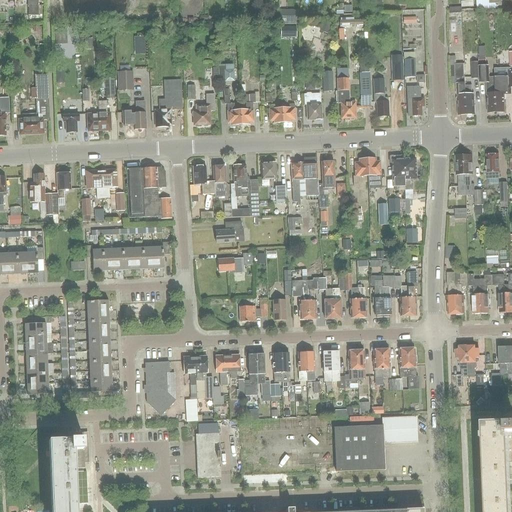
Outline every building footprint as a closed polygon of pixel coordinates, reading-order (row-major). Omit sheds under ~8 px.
[(38,16),(38,15),(38,7),(38,6),(37,0),(27,0),(27,7),(28,7),(28,16),(38,16)] [(279,22),(279,24),(301,24),(301,12),(293,11),(279,11),(279,22)] [(331,24),(323,22),(320,32),(328,34),(331,24)] [(18,34),(17,27),(9,29),(10,35),(9,36),(11,43),(21,41),(20,34),(18,34)] [(281,38),(297,37),(297,27),(281,27),(281,38)] [(55,34),(56,45),(67,45),(67,33),(55,34)] [(145,37),(134,37),(134,46),(145,46),(145,37)] [(404,53),(404,60),(405,78),(416,78),(415,59),(414,59),(414,53),(404,53)] [(403,81),(402,56),(392,57),(392,64),(391,64),(391,81),(403,81)] [(466,116),(465,86),(465,83),(464,83),(464,77),(464,64),(456,64),(456,57),(450,57),(451,78),(455,77),(456,84),(456,93),(459,93),(459,95),(457,95),(457,98),(457,99),(457,101),(458,102),(458,116),(466,116)] [(360,74),(368,73),(367,60),(359,60),(360,74)] [(471,63),(471,79),(479,79),(478,67),(478,62),(471,63)] [(486,83),(488,114),(489,113),(491,114),(493,114),(494,113),(496,113),(494,78),(488,78),(488,66),(479,67),(479,83),(486,83)] [(56,68),(56,83),(64,83),(64,67),(56,68)] [(348,69),(337,69),(337,80),(348,79),(348,69)] [(225,71),(225,81),(225,82),(234,82),(234,70),(233,70),(225,71)] [(511,71),(507,72),(508,77),(504,77),(494,78),(496,113),(498,113),(499,114),(502,114),(503,113),(505,113),(504,100),(506,99),(505,93),(509,93),(509,88),(511,88),(511,71)] [(120,72),(117,72),(118,92),(130,91),(133,91),(132,72),(130,72),(129,72),(120,72)] [(333,92),(332,72),(322,73),(323,92),(333,92)] [(22,121),(19,121),(19,131),(19,136),(43,135),(43,130),(45,130),(44,120),(48,120),(49,119),(49,116),(47,75),(46,75),(45,75),(36,76),(37,88),(35,88),(35,100),(36,100),(36,114),(22,115),(22,121)] [(105,79),(105,82),(105,86),(105,89),(106,99),(115,99),(113,78),(105,79)] [(340,104),(341,120),(350,119),(351,121),(353,121),(354,119),(356,119),(355,103),(349,103),(348,79),(337,80),(338,104),(340,104)] [(164,81),(164,87),(165,101),(159,101),(159,111),(155,112),(156,129),(168,128),(170,126),(170,111),(173,108),(182,107),(180,80),(164,81)] [(384,94),(384,80),(373,80),(374,95),(374,103),(376,103),(377,118),(378,118),(379,119),(382,119),(383,118),(388,117),(388,98),(384,98),(384,94)] [(195,100),(195,86),(187,86),(187,100),(195,100)] [(465,86),(466,116),(474,115),(474,102),(475,100),(474,98),(473,96),(473,94),(472,94),(472,86),(465,86)] [(417,117),(418,116),(421,116),(421,107),(424,107),(424,98),(420,98),(419,87),(407,88),(408,116),(413,116),(414,117),(417,117)] [(304,105),(306,105),(307,121),(316,121),(316,122),(319,121),(320,121),(321,121),(320,94),(312,94),(310,93),(307,93),(306,95),(304,95),(304,105)] [(201,127),(201,126),(203,126),(204,127),(207,127),(208,126),(209,126),(209,112),(215,112),(214,95),(206,95),(206,106),(195,106),(196,112),(193,112),(194,126),(195,126),(195,127),(201,127)] [(240,110),(240,126),(249,125),(249,123),(253,123),(252,104),(255,103),(255,95),(245,95),(245,105),(246,110),(240,110)] [(240,126),(240,110),(234,111),(234,104),(230,104),(229,96),(224,97),(224,105),(227,105),(227,110),(228,124),(232,124),(232,126),(240,126)] [(107,114),(106,105),(106,102),(98,102),(98,108),(98,114),(99,132),(111,132),(110,114),(107,114)] [(133,127),(133,131),(145,130),(144,102),(134,103),(135,109),(137,109),(138,114),(132,114),(132,115),(130,115),(130,112),(122,113),(123,127),(133,127)] [(281,108),(282,124),(290,123),(290,121),(295,121),(294,104),(289,105),(289,108),(281,108)] [(282,124),(281,108),(274,109),(274,106),(269,106),(269,108),(269,122),(274,122),(274,124),(282,124)] [(99,132),(98,114),(86,115),(87,133),(99,132)] [(76,122),(78,122),(78,115),(62,116),(63,123),(65,123),(66,134),(77,133),(76,122)] [(486,169),(487,170),(487,172),(484,172),(484,180),(488,180),(499,179),(499,173),(500,171),(501,169),(501,166),(499,165),(499,155),(493,155),(492,154),(488,155),(488,156),(486,156),(487,166),(486,167),(486,169)] [(466,157),(464,157),(466,196),(474,195),(474,206),(478,206),(483,205),(482,190),(474,191),(474,182),(471,182),(471,175),(473,175),(472,157),(470,157),(470,155),(466,156),(466,157)] [(466,196),(464,157),(462,157),(462,156),(458,156),(458,157),(456,157),(457,176),(458,176),(459,196),(466,196)] [(392,160),(392,180),(393,188),(404,188),(403,159),(402,158),(394,158),(392,160)] [(403,159),(404,188),(404,191),(413,191),(413,180),(417,180),(416,159),(414,159),(412,158),(410,158),(409,159),(403,159)] [(368,160),(368,177),(369,190),(382,189),(381,162),(377,162),(377,159),(368,160)] [(318,196),(318,184),(317,161),(316,161),(316,160),(304,160),(304,161),(303,161),(303,163),(302,163),(301,162),(298,162),(297,164),(291,164),(293,186),(294,203),(298,203),(299,206),(302,206),(301,197),(307,197),(308,196),(318,196)] [(359,178),(368,177),(368,160),(358,160),(359,163),(354,163),(355,177),(353,177),(353,187),(359,187),(359,178)] [(323,184),(318,184),(318,196),(319,203),(319,209),(320,227),(329,227),(328,208),(328,196),(324,196),(324,192),(328,191),(328,189),(335,189),(335,178),(335,177),(336,176),(336,173),(334,172),(334,162),(329,163),(327,161),(324,162),(323,163),(322,163),(323,184)] [(262,180),(277,179),(275,163),(261,164),(262,180)] [(215,194),(214,182),(207,183),(206,167),(204,167),(203,166),(200,166),(199,167),(193,168),(194,186),(201,186),(201,185),(202,185),(203,195),(215,194)] [(225,191),(224,191),(223,183),(226,183),(225,167),(224,167),(223,166),(220,166),(219,167),(213,168),(214,182),(215,194),(215,198),(225,197),(225,191)] [(246,178),(246,166),(233,166),(234,185),(230,185),(232,218),(259,217),(258,180),(249,181),(249,178),(246,178)] [(161,219),(171,218),(172,218),(171,199),(158,199),(157,188),(165,187),(164,171),(160,168),(126,170),(129,219),(145,218),(161,217),(161,219)] [(117,170),(101,171),(103,198),(109,198),(108,188),(116,188),(116,180),(117,180),(117,170)] [(97,198),(103,198),(101,171),(86,172),(86,182),(87,182),(87,189),(97,189),(97,198)] [(57,194),(51,194),(52,215),(53,215),(57,215),(58,215),(58,199),(64,199),(63,189),(70,189),(69,173),(68,173),(67,173),(65,173),(64,174),(56,174),(57,190),(57,194)] [(33,175),(34,183),(30,183),(30,203),(46,203),(46,215),(52,215),(51,194),(45,194),(45,187),(44,187),(44,175),(42,175),(42,174),(39,174),(39,175),(33,175)] [(507,183),(500,183),(500,208),(508,208),(507,183)] [(232,218),(230,185),(231,195),(230,195),(231,204),(223,205),(224,218),(232,218)] [(286,186),(275,187),(275,203),(286,203),(286,186)] [(124,194),(116,194),(116,212),(124,212),(124,194)] [(90,222),(90,217),(91,217),(90,200),(81,200),(82,217),(83,222),(90,222)] [(400,200),(388,201),(389,214),(396,214),(400,213),(400,201),(400,200)] [(358,204),(352,204),(353,223),(362,223),(362,213),(358,214),(358,204)] [(388,225),(387,204),(378,205),(379,225),(388,225)] [(475,207),(475,216),(483,216),(482,206),(475,207)] [(467,219),(467,210),(455,210),(455,220),(467,219)] [(21,216),(10,217),(8,217),(8,226),(22,225),(21,216)] [(242,230),(241,223),(226,224),(226,230),(216,231),(217,243),(234,242),(235,243),(244,242),(243,230),(242,230)] [(406,243),(417,243),(417,231),(406,232),(406,243)] [(352,240),(344,241),(345,251),(352,250),(352,240)] [(162,247),(153,247),(154,268),(164,268),(164,255),(169,255),(169,243),(162,243),(162,247)] [(86,247),(86,259),(93,258),(93,271),(103,270),(102,250),(92,250),(92,246),(86,247)] [(153,247),(143,248),(144,269),(154,268),(153,247)] [(455,259),(455,247),(446,247),(446,259),(455,259)] [(26,253),(27,274),(38,274),(37,261),(43,260),(42,248),(36,249),(36,253),(26,253)] [(133,248),(123,249),(124,270),(134,269),(133,248)] [(133,248),(134,269),(144,269),(143,248),(133,248)] [(113,249),(102,250),(103,270),(113,270),(113,249)] [(123,249),(113,249),(113,270),(124,270),(123,249)] [(486,251),(486,259),(487,265),(499,264),(498,250),(486,251)] [(500,251),(500,260),(501,268),(509,267),(508,259),(507,259),(506,251),(500,251)] [(16,254),(17,275),(27,274),(26,253),(16,254)] [(244,265),(253,265),(253,253),(243,254),(244,265)] [(6,254),(7,275),(17,275),(16,254),(6,254)] [(265,254),(256,255),(257,265),(265,264),(265,254)] [(234,259),(217,260),(218,272),(234,271),(234,273),(243,272),(242,259),(234,260),(234,259)] [(407,272),(407,286),(408,316),(417,316),(416,297),(415,297),(415,286),(417,286),(416,272),(407,272)] [(456,315),(455,282),(455,273),(447,274),(448,287),(449,287),(449,296),(448,296),(449,315),(456,315)] [(455,273),(455,282),(456,315),(464,315),(463,296),(462,296),(462,287),(467,287),(467,275),(467,273),(461,273),(455,273)] [(481,286),(482,315),(490,314),(489,305),(491,305),(491,300),(489,300),(489,294),(488,294),(487,286),(493,286),(493,275),(484,276),(484,279),(480,280),(481,286)] [(504,275),(493,275),(493,286),(500,286),(500,294),(499,294),(499,299),(498,300),(498,305),(499,305),(500,313),(507,313),(506,285),(504,285),(504,275)] [(382,277),(382,281),(382,287),(384,317),(390,317),(390,315),(391,315),(391,297),(389,297),(389,288),(395,288),(394,277),(394,276),(382,277)] [(394,277),(395,288),(395,289),(401,289),(401,297),(400,297),(400,316),(408,316),(407,286),(401,286),(401,276),(394,277)] [(292,278),(292,281),(293,295),(300,295),(301,300),(299,300),(300,319),(308,319),(307,281),(307,277),(292,278)] [(381,277),(370,277),(371,287),(375,287),(375,281),(381,281),(381,277)] [(307,281),(308,319),(316,319),(315,300),(314,300),(314,290),(319,290),(318,278),(313,279),(313,281),(307,281)] [(384,317),(382,287),(382,281),(381,281),(375,281),(375,287),(375,298),(373,298),(374,298),(375,302),(373,302),(375,302),(375,315),(376,315),(376,317),(384,317)] [(364,288),(362,288),(361,288),(361,286),(357,286),(357,288),(358,318),(367,318),(366,299),(365,299),(364,288)] [(473,315),(474,315),(482,315),(481,286),(474,286),(474,287),(474,295),(473,295),(473,301),(471,301),(472,307),(473,307),(473,315)] [(350,318),(358,318),(357,288),(352,288),(351,288),(351,299),(350,299),(350,318)] [(325,319),(333,319),(332,289),(325,289),(326,300),(325,300),(325,319)] [(339,299),(339,292),(339,289),(332,289),(333,319),(341,318),(340,299),(339,299)] [(267,299),(260,299),(260,309),(255,309),(255,306),(240,306),(240,321),(256,321),(255,317),(267,317),(267,299)] [(87,301),(88,311),(108,310),(108,300),(87,301)] [(285,301),(273,301),(274,322),(286,321),(285,301)] [(88,311),(88,321),(109,320),(108,310),(88,311)] [(25,334),(46,334),(46,324),(50,324),(50,317),(38,318),(38,324),(25,324),(25,334)] [(88,321),(88,331),(109,330),(109,320),(88,321)] [(88,331),(89,341),(110,340),(109,330),(88,331)] [(26,344),(47,343),(46,334),(25,334),(26,344)] [(89,341),(89,351),(110,350),(110,340),(89,341)] [(26,354),(47,353),(47,343),(26,344),(26,354)] [(501,375),(506,375),(508,375),(507,345),(500,345),(500,347),(499,347),(499,364),(500,364),(501,373),(501,375)] [(468,377),(467,346),(459,347),(459,349),(455,349),(455,358),(459,358),(460,369),(462,369),(462,375),(462,377),(465,377),(468,377)] [(475,346),(467,346),(468,377),(475,377),(475,368),(472,368),(472,362),(475,362),(475,357),(479,357),(479,349),(475,349),(475,346)] [(414,348),(407,349),(408,377),(409,389),(419,388),(419,377),(416,377),(415,363),(416,363),(416,357),(415,357),(414,348)] [(408,377),(407,349),(399,349),(399,358),(398,358),(398,363),(400,363),(400,377),(408,377)] [(89,351),(90,361),(110,360),(110,350),(89,351)] [(350,376),(345,377),(345,389),(350,388),(350,383),(352,383),(352,384),(358,384),(357,380),(356,350),(349,351),(350,376)] [(364,350),(356,350),(357,380),(364,380),(364,379),(365,379),(365,365),(366,365),(366,359),(364,359),(364,350)] [(383,378),(381,350),(374,350),(374,359),(373,359),(373,365),(374,365),(375,378),(383,378)] [(389,350),(381,350),(383,378),(391,378),(390,364),(391,364),(391,358),(389,358),(389,350)] [(324,382),(325,382),(332,382),(331,351),(323,352),(324,382)] [(339,351),(331,351),(332,382),(338,381),(338,389),(345,389),(345,377),(340,377),(339,351)] [(299,381),(302,381),(307,381),(306,352),(298,352),(299,361),(297,361),(297,367),(299,367),(299,381)] [(307,381),(309,381),(314,381),(314,366),(315,366),(315,360),(314,360),(314,352),(306,352),(307,381)] [(27,364),(47,363),(47,353),(26,354),(27,364)] [(282,381),(281,353),(274,353),(274,362),(272,362),(272,368),(274,368),(274,382),(282,381)] [(281,353),(282,381),(290,381),(289,367),(291,367),(291,362),(289,362),(289,353),(281,353)] [(249,381),(244,381),(245,395),(258,395),(257,384),(257,354),(248,354),(249,381)] [(264,354),(257,354),(257,384),(261,384),(261,395),(270,395),(270,382),(265,382),(264,354)] [(228,356),(228,372),(228,375),(230,374),(230,378),(236,378),(236,372),(240,372),(240,355),(228,356)] [(195,357),(196,380),(202,380),(202,372),(206,372),(208,372),(207,356),(195,357)] [(228,372),(228,356),(216,356),(216,372),(220,372),(220,378),(220,384),(226,384),(226,372),(228,372)] [(196,380),(195,357),(184,357),(184,373),(190,373),(190,385),(196,385),(196,380)] [(90,361),(90,371),(111,370),(110,360),(90,361)] [(145,363),(146,402),(160,415),(166,409),(168,410),(170,408),(168,407),(175,401),(167,393),(166,373),(169,373),(169,362),(145,363)] [(27,373),(48,373),(47,363),(27,364),(27,373)] [(90,371),(90,381),(111,380),(111,370),(90,371)] [(27,383),(48,382),(48,373),(27,373),(27,383)] [(501,385),(501,375),(501,373),(492,374),(492,385),(501,385)] [(212,377),(213,398),(213,404),(223,404),(223,396),(220,396),(220,387),(213,387),(213,377),(212,377)] [(111,380),(90,381),(91,392),(86,393),(86,399),(98,398),(98,390),(111,390),(111,380)] [(41,401),(53,401),(53,394),(49,394),(48,382),(27,383),(28,395),(41,395),(41,401)] [(279,385),(270,385),(270,397),(271,397),(279,397),(280,397),(280,396),(279,389),(279,385)] [(369,402),(360,403),(360,415),(370,415),(369,402)] [(197,422),(197,414),(186,415),(186,423),(197,422)] [(382,426),(366,426),(366,422),(341,423),(342,427),(334,428),(336,472),(384,470),(383,444),(417,443),(416,417),(382,419),(382,426)] [(511,511),(509,463),(511,462),(511,419),(511,422),(483,423),(486,511),(511,511)] [(219,433),(202,434),(202,439),(196,439),(197,478),(221,477),(219,433)] [(51,511),(77,511),(75,469),(84,469),(82,434),(69,434),(69,440),(49,441),(51,511)] [(88,504),(86,472),(76,473),(78,504),(88,504)]
